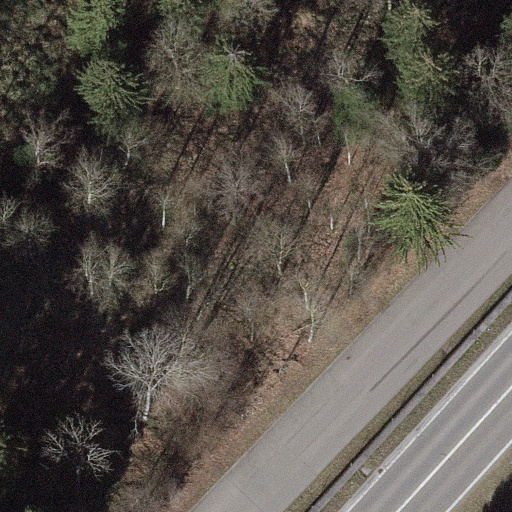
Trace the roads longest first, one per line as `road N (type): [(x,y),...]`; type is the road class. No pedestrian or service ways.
road 1 (unclassified): [(237,511),(511,225)]
road 2 (trunk): [(511,387),(398,511)]
